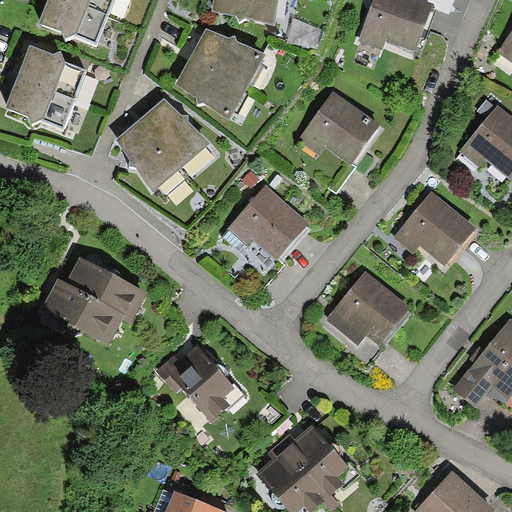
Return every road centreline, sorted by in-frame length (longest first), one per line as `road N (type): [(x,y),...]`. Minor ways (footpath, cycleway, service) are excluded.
road 1 (residential): [(274,337),(427,142),(487,0)]
road 2 (residential): [(0,167),(98,202),(274,337)]
road 3 (residential): [(404,414),(511,263)]
road 4 (residential): [(274,337),(404,414)]
road 5 (residential): [(404,414),(511,475)]
